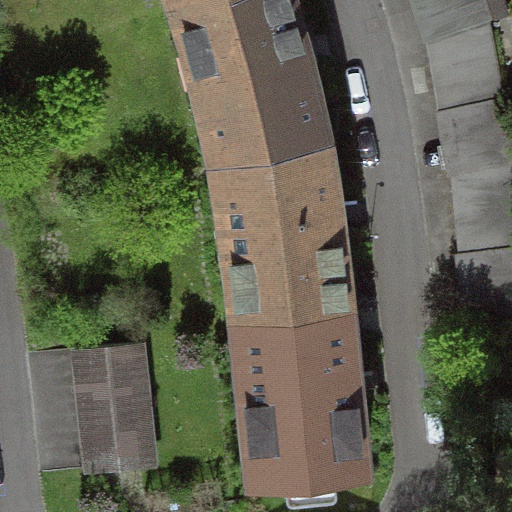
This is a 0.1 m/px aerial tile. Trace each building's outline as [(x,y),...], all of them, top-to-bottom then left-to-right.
[(209,113),(218,153),(326,132),(307,49),(292,0),(180,0),(179,1),(189,35),(194,39),(213,112),(209,113)] [(433,58),(441,109),(503,97),(488,17),(482,0),(439,0),(417,8),(426,37),(429,36),(433,58)] [(454,181),(461,252),(511,246),(511,146),(503,97),(441,109),(439,109),(450,171),(454,171),(454,181)] [(234,268),(239,311),(348,299),(339,217),(336,189),(326,132),(218,153),(224,189),(229,193),(238,268),(234,268)] [(460,267),(462,282),(511,277),(511,246),(461,252),(458,252),(460,267)] [(466,299),(465,313),(511,308),(511,277),(462,282),(466,299)] [(251,431),(256,475),(365,463),(357,382),(348,299),(239,311),(242,349),(247,352),(255,431),(251,431)] [(141,341),(76,348),(83,411),(89,467),(154,460),(141,341)]
